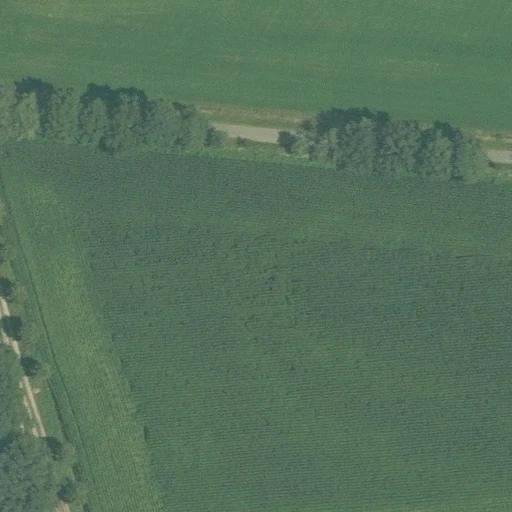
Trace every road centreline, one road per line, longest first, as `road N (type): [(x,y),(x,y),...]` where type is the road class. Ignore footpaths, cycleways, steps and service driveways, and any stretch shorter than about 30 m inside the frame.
road 1 (unclassified): [(0,111),(511,161)]
road 2 (track): [(63,511),(0,289)]
